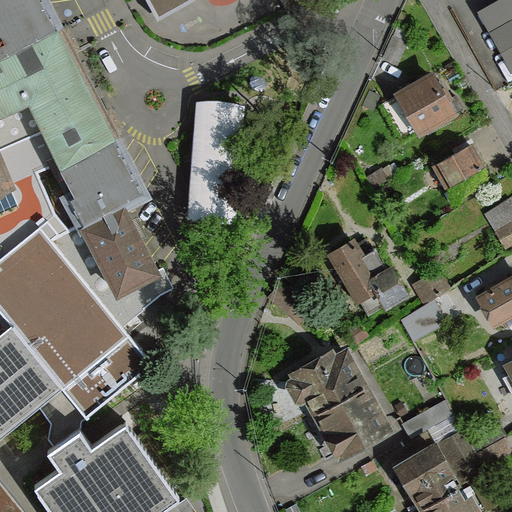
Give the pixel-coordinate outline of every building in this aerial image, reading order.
[(63,160),(52,165),(77,212),(84,226),(124,206),(145,195),(65,40),(43,0),(0,0),(0,66),(18,105),(31,99),(63,160)] [(147,0),(162,27),(206,4),(204,0),(147,0)] [(492,30),(511,18),(511,0),(500,0),(482,10),(492,30)] [(511,18),(492,30),(511,66),(511,18)] [(395,36),(385,58),(398,64),(408,41),(395,36)] [(0,188),(18,181),(0,137),(0,112),(18,105),(0,66),(0,188)] [(441,91),(432,76),(401,94),(422,131),(453,113),(446,101),(452,98),(446,88),(441,91)] [(422,131),(401,94),(382,105),(403,141),(422,131)] [(456,95),(452,98),(446,101),(453,113),(463,107),(456,95)] [(0,112),(0,137),(18,181),(52,165),(63,160),(31,99),(18,105),(0,112)] [(244,106),(200,103),(192,217),(234,221),(244,106)] [(471,145),(436,165),(448,186),(449,186),(483,167),(483,166),(471,145)] [(483,167),(449,186),(457,200),(491,181),(483,167)] [(388,180),(382,169),(369,177),(375,188),(388,180)] [(0,217),(29,205),(18,181),(0,188),(0,217)] [(511,198),(486,213),(497,232),(498,232),(511,223),(511,198)] [(63,385),(88,416),(150,363),(122,327),(168,291),(124,206),(84,226),(77,212),(59,222),(54,217),(0,260),(0,336),(15,325),(63,385)] [(511,223),(498,232),(507,246),(511,243),(511,223)] [(355,241),(334,254),(370,315),(407,292),(392,268),(389,269),(376,248),(363,255),(355,241)] [(428,303),(433,299),(450,288),(439,271),(417,285),(428,303)] [(511,279),(482,296),(497,320),(504,316),(511,311),(511,279)] [(282,284),(271,296),(292,315),(303,302),(282,284)] [(447,323),(433,299),(428,303),(402,319),(415,341),(447,323)] [(15,325),(0,336),(0,434),(39,403),(63,385),(15,325)] [(319,411),(365,385),(347,354),(335,360),(332,355),(298,374),(300,377),(310,394),(319,411)] [(310,394),(300,377),(290,383),(299,397),(302,399),(310,394)] [(63,385),(39,403),(53,422),(50,438),(69,463),(97,443),(82,423),(82,419),(88,416),(63,385)] [(387,426),(365,385),(319,411),(342,451),(387,426)] [(447,399),(428,410),(435,424),(455,413),(447,399)] [(428,410),(404,423),(412,438),(436,425),(435,424),(428,410)] [(477,452),(507,436),(509,434),(500,417),(467,435),(477,452)] [(69,463),(36,485),(55,511),(163,511),(162,509),(180,497),(126,421),(97,443),(69,463)] [(465,432),(443,445),(465,482),(486,469),(484,466),(477,452),(467,435),(465,432)] [(511,445),(507,436),(477,452),(484,466),(511,450),(511,445)] [(435,447),(401,466),(425,506),(455,488),(458,487),(435,447)] [(502,502),(488,477),(475,484),(488,509),(502,502)] [(27,511),(0,478),(0,511),(27,511)] [(464,505),(455,488),(425,506),(428,511),(478,511),(472,500),(464,505)] [(187,498),(178,505),(183,511),(196,511),(197,511),(187,498)]
